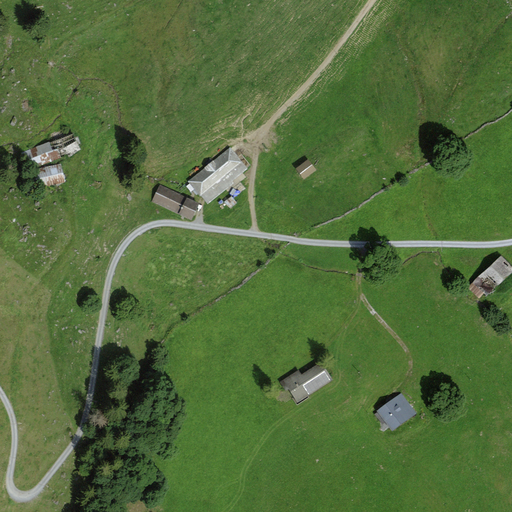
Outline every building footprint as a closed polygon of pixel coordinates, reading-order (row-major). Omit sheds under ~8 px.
[(28,169),(78,150),(77,147),(80,145),(77,136),(73,138),(69,127),(66,128),(64,122),(55,126),(57,132),(49,135),(51,142),(22,154),(28,169)] [(230,149),(189,182),(200,196),(202,194),(208,202),(231,183),(230,181),(246,168),(230,149)] [(297,169),(303,177),(314,170),(307,161),(297,169)] [(27,172),(31,190),(66,182),(64,175),(61,175),(59,165),(27,172)] [(152,201),(190,220),(197,205),(159,186),(152,201)] [(511,268),(500,257),(473,282),(483,293),(485,295),(511,269),(511,268)] [(478,298),(483,293),(473,282),(468,287),(478,298)] [(294,397),(303,391),(306,395),(330,379),(320,364),(300,376),(297,372),(280,383),(285,390),(288,388),(294,397)] [(386,420),(392,428),(414,413),(401,395),(375,414),(382,423),(386,420)]
